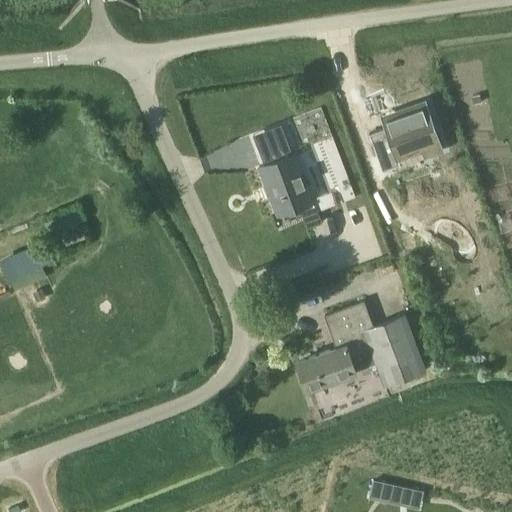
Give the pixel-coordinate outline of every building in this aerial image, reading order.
[(385,126),(369,132),(382,170),(400,163),(398,158),(421,149),(423,155),(442,148),(426,103),(386,117),(382,118),(385,126)] [(263,162),(290,153),(280,126),(254,135),(259,150),(263,162)] [(313,199),(294,150),(290,153),(263,162),(258,164),(277,213),(298,205),(313,199)] [(313,199),(298,205),(305,223),(317,219),(328,215),(321,196),(313,199)] [(41,242),(0,259),(0,261),(7,278),(49,260),(41,242)] [(335,346),(297,360),(307,387),(337,376),(341,388),(379,373),(384,385),(426,369),(404,312),(373,324),(363,299),(324,314),(335,346)] [(370,497),(390,501),(394,485),(373,480),(370,497)]
